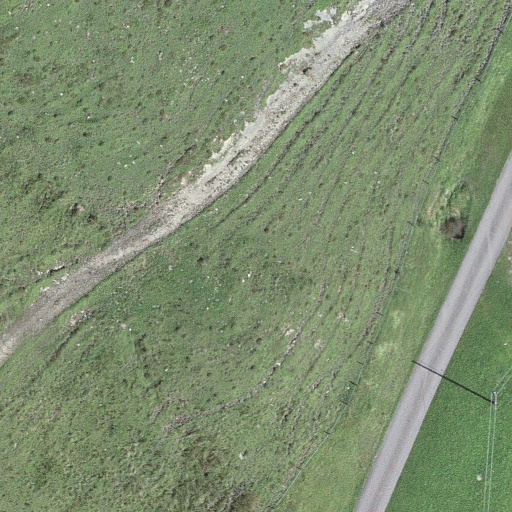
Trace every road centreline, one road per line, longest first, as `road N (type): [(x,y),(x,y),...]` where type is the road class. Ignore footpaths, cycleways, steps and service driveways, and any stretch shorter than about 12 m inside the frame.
road 1 (track): [(0,360),(397,0)]
road 2 (track): [(511,192),(372,511)]
